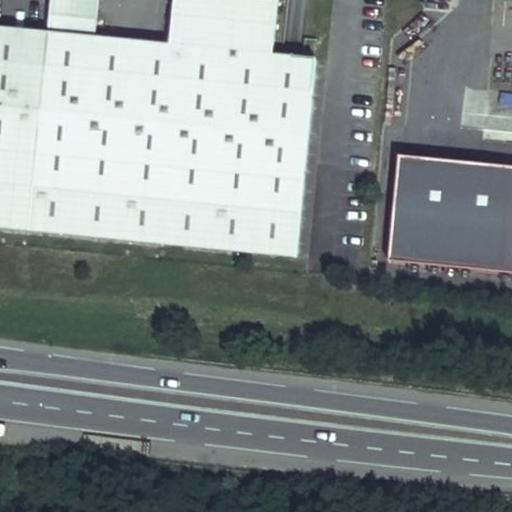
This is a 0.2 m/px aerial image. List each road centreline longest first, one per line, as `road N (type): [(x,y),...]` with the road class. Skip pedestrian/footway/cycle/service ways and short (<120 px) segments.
road 1 (secondary): [(511,424),(0,359)]
road 2 (secondary): [(0,394),(511,457)]
